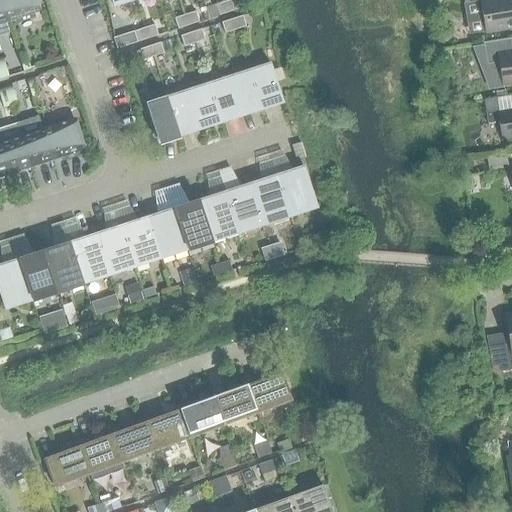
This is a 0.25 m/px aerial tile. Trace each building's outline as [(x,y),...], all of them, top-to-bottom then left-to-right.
[(0,0),(0,1),(7,23),(15,20),(17,24),(35,18),(28,0),(0,0)] [(229,12),(239,9),(236,0),(230,0),(225,2),(229,12)] [(511,27),(511,0),(468,0),(469,4),(478,2),(484,33),(511,27)] [(0,1),(0,36),(11,33),(7,23),(0,1)] [(229,12),(225,2),(215,5),(218,16),(229,12)] [(188,26),(198,22),(195,12),(184,15),(188,26)] [(188,26),(184,15),(174,19),(177,29),(188,26)] [(241,16),(230,20),(234,31),(244,27),(241,16)] [(234,31),(230,20),(220,23),(223,34),(234,31)] [(147,39),(158,36),(154,25),(144,28),(147,39)] [(147,39),(144,28),(133,32),(137,42),(147,39)] [(200,30),(189,33),(193,44),(203,40),(200,30)] [(193,44),(189,33),(179,37),(182,47),(193,44)] [(511,85),(511,52),(509,39),(481,44),(485,65),(497,63),(501,87),(511,85)] [(159,43),(148,47),(152,57),(162,54),(159,43)] [(152,57),(148,47),(138,50),(141,61),(152,57)] [(24,71),(31,69),(25,49),(17,52),(24,71)] [(3,57),(0,57),(0,72),(2,78),(9,76),(3,57)] [(267,65),(247,71),(259,107),(280,100),(268,63),(267,64),(267,65)] [(238,114),(259,107),(247,71),(227,78),(238,114)] [(32,77),(25,79),(31,98),(39,96),(32,77)] [(227,78),(206,85),(218,120),(238,114),(227,78)] [(10,84),(3,86),(9,106),(16,103),(10,84)] [(197,127),(218,120),(206,85),(186,91),(197,127)] [(9,106),(3,86),(0,87),(0,101),(2,108),(9,106)] [(186,91),(165,98),(177,134),(197,127),(186,91)] [(511,95),(496,98),(498,111),(511,108),(511,95)] [(156,141),(177,134),(165,98),(145,105),(145,103),(144,104),(156,141)] [(498,122),(501,141),(511,138),(511,109),(497,112),(495,98),(482,101),(486,124),(498,122)] [(49,126),(41,128),(51,161),(60,158),(61,162),(80,157),(66,115),(48,121),(49,126)] [(41,128),(19,135),(29,168),(51,161),(41,128)] [(19,135),(0,141),(0,151),(8,175),(29,168),(19,135)] [(305,158),(300,143),(291,146),(296,161),(305,158)] [(505,153),(486,156),(487,168),(507,165),(505,153)] [(275,176),(288,214),(314,205),(302,167),(275,176)] [(250,184),(262,222),(288,214),(275,176),(250,184)] [(224,193),(237,230),(262,222),(250,184),(224,193)] [(198,201),(210,239),(237,230),(224,193),(198,201)] [(198,201),(172,210),(184,248),(210,239),(198,201)] [(184,248),(172,210),(146,218),(158,256),(184,248)] [(146,218),(120,227),(133,264),(158,256),(146,218)] [(133,264),(120,227),(94,235),(107,273),(133,264)] [(94,235),(68,243),(81,281),(107,273),(94,235)] [(81,281),(68,243),(43,252),(55,290),(81,281)] [(273,256),(282,253),(279,244),(270,247),(273,256)] [(273,256),(270,247),(260,250),(263,259),(273,256)] [(43,252),(17,260),(29,298),(55,290),(43,252)] [(29,298),(17,260),(0,265),(0,298),(3,307),(29,298)] [(228,261),(219,264),(222,273),(231,270),(228,261)] [(222,273),(219,264),(209,267),(212,276),(222,273)] [(178,273),(183,287),(196,283),(191,269),(178,273)] [(124,288),(129,304),(142,300),(137,284),(124,288)] [(152,288),(141,291),(144,299),(155,295),(152,288)] [(114,295),(90,303),(94,316),(118,308),(114,295)] [(511,314),(503,316),(508,342),(494,344),(499,373),(511,370),(511,314)] [(74,315),(65,317),(68,325),(76,322),(74,315)] [(270,338),(276,336),(281,334),(277,323),(266,327),(270,338)] [(8,328),(0,330),(0,341),(11,338),(8,328)] [(246,386),(255,410),(289,398),(280,373),(246,386)] [(246,386),(212,398),(221,423),(255,410),(246,386)] [(178,410),(187,435),(221,423),(212,398),(178,410)] [(178,410),(144,423),(153,447),(187,435),(178,410)] [(153,447),(144,423),(110,435),(119,460),(153,447)] [(110,435),(77,447),(86,472),(119,460),(110,435)] [(288,440),(276,444),(279,453),(291,449),(288,440)] [(270,454),(266,442),(253,447),(257,459),(270,454)] [(86,472),(77,447),(42,460),(51,485),(86,472)] [(293,451),(281,455),(285,466),(297,461),(293,451)] [(230,455),(219,459),(223,471),(235,467),(230,455)] [(270,461),(257,466),(263,483),(277,479),(270,461)] [(203,479),(199,467),(187,472),(191,483),(203,479)] [(224,477),(207,483),(213,499),(230,492),(224,477)] [(153,483),(157,495),(168,491),(164,479),(153,483)] [(321,486),(287,498),(292,511),(325,511),(330,510),(321,486)] [(194,489),(178,494),(182,506),(198,500),(194,489)] [(175,511),(170,497),(153,504),(156,511),(175,511)] [(292,511),(287,498),(253,511),(292,511)] [(98,505),(100,511),(109,511),(112,511),(109,501),(98,505)]
